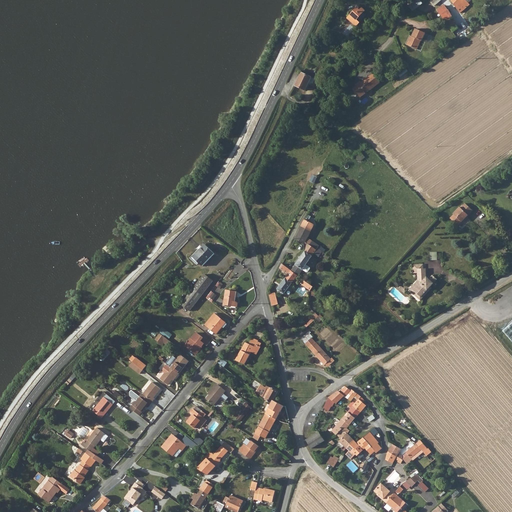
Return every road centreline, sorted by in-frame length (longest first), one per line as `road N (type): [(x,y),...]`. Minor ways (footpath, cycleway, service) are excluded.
road 1 (secondary): [(0,447),(64,359),(229,184)]
road 2 (unclassified): [(77,511),(264,302)]
road 3 (secondary): [(229,184),(320,0)]
road 4 (unclassified): [(347,379),(511,275)]
road 5 (residential): [(359,503),(385,446),(377,410),(347,379)]
road 6 (unclassified): [(264,302),(229,184)]
